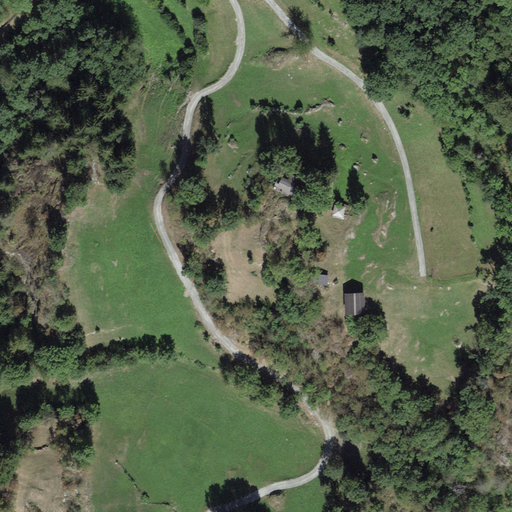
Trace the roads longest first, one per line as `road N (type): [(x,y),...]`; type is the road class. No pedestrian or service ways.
road 1 (track): [(231,0),(240,41),(234,61),(191,104),(180,164),(155,214),(217,335),(308,403),(328,441),(306,475),(213,511)]
road 2 (track): [(420,261),(403,164),(378,102),(270,0)]
